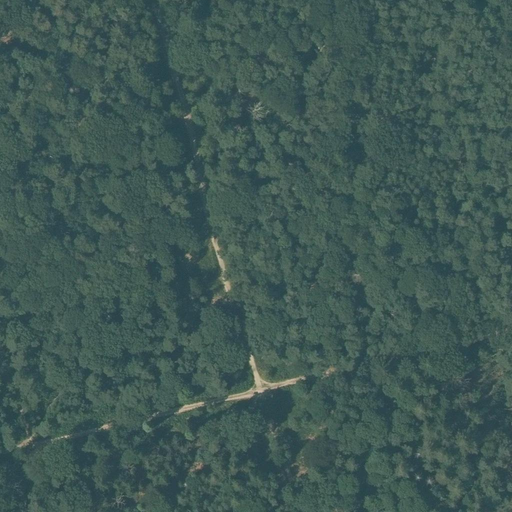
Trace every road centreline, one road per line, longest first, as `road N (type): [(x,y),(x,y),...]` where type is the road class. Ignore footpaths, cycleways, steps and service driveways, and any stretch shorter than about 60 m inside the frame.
road 1 (track): [(152,0),(294,511)]
road 2 (track): [(30,446),(511,328)]
